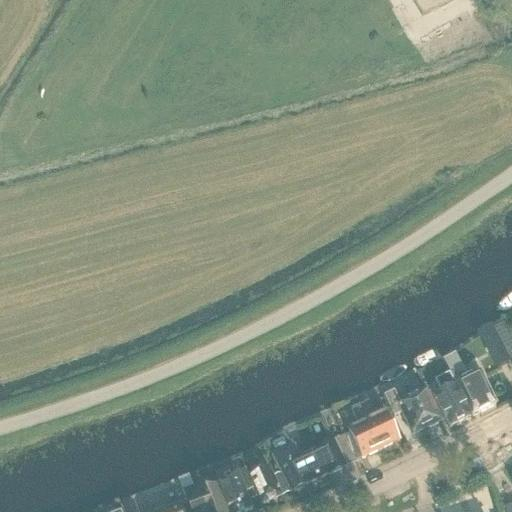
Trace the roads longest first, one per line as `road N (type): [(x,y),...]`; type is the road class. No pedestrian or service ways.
road 1 (unclassified): [(0,427),(147,378),(296,309),(511,173)]
road 2 (residential): [(330,511),(511,426)]
